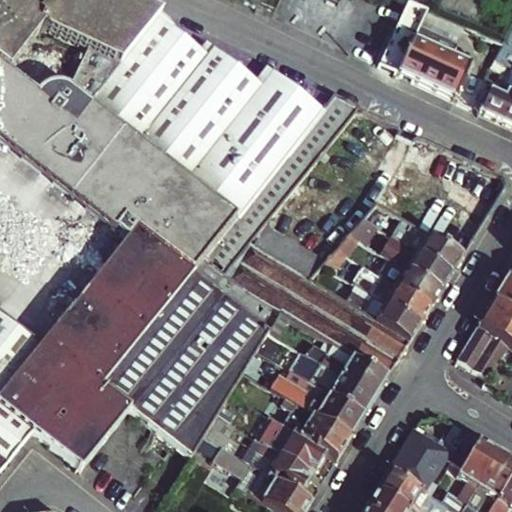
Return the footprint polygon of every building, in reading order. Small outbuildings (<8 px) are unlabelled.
[(157,22),(159,19),(117,0),(0,0),(0,145),(126,243),(135,232),(145,240),(192,277),(267,336),(279,317),(386,382),(408,346),(330,298),(309,284),(249,248),(266,226),(357,113),(347,108),(333,102),(324,112),(271,73),(260,88),(213,52),(207,60),(157,22)] [(245,0),(244,4),(257,10),(262,0),(245,0)] [(398,76),(414,41),(419,29),(427,13),(408,5),(379,68),(398,76)] [(419,29),(414,41),(431,49),(437,38),(419,29)] [(398,76),(454,102),(470,67),(452,58),(457,47),(437,38),(431,49),(414,41),(398,76)] [(511,63),(498,56),(495,62),(511,72),(511,63)] [(511,72),(495,62),(491,68),(506,77),(499,88),(511,95),(511,72)] [(511,95),(499,88),(493,85),(480,114),(511,129),(511,95)] [(376,209),(363,223),(382,235),(392,219),(376,209)] [(327,264),(266,226),(249,248),(309,284),(322,269),(327,264)] [(409,229),(399,246),(450,278),(461,261),(409,229)] [(96,281),(42,347),(0,399),(0,410),(32,436),(52,451),(192,277),(145,240),(135,232),(126,243),(96,281)] [(399,246),(388,263),(440,295),(450,278),(399,246)] [(332,275),(345,260),(335,254),(327,264),(322,269),(332,275)] [(388,263),(377,280),(429,312),(440,295),(388,263)] [(351,287),(355,290),(419,329),(429,312),(377,280),(362,270),(351,287)] [(203,439),(216,419),(222,409),(226,402),(255,354),(267,336),(192,277),(52,451),(80,474),(129,412),(190,461),(196,451),(203,439)] [(511,287),(505,283),(492,304),(511,316),(511,287)] [(419,329),(355,290),(347,302),(333,293),(330,298),(408,346),(419,329)] [(476,331),(507,350),(511,352),(511,316),(492,304),(476,331)] [(0,474),(32,436),(0,410),(0,399),(42,347),(0,312),(0,474)] [(486,382),(507,350),(476,331),(456,364),(486,382)] [(255,354),(274,366),(286,347),(267,336),(255,354)] [(320,342),(308,361),(374,402),(386,382),(320,342)] [(292,377),(328,399),(362,420),(374,402),(308,361),(303,358),(292,377)] [(269,393),(280,400),(349,442),(353,436),(362,420),(328,399),(320,412),(316,409),(318,406),(317,402),(278,378),(269,393)] [(291,417),(282,431),(325,457),(336,464),(349,442),(280,400),(276,407),(291,417)] [(267,421),(272,424),(282,431),(291,417),(276,407),(267,421)] [(222,409),(216,419),(228,427),(234,417),(222,409)] [(216,419),(203,439),(221,451),(234,430),(228,427),(216,419)] [(259,445),(261,447),(304,473),(307,469),(314,474),(325,457),(282,431),(272,424),(259,445)] [(415,430),(387,476),(427,501),(434,491),(428,488),(445,463),(446,463),(463,436),(452,430),(439,452),(422,442),(425,436),(415,430)] [(446,463),(447,464),(448,465),(460,472),(477,445),(463,436),(446,463)] [(299,499),(248,468),(221,451),(203,439),(196,451),(214,462),(213,464),(241,481),(236,489),(248,496),(247,497),(271,511),(305,511),(310,506),(299,499)] [(462,511),(464,509),(496,457),(477,445),(460,472),(456,479),(464,484),(453,502),(445,497),(438,508),(445,511),(462,511)] [(304,473),(261,447),(248,468),(299,499),(309,482),(301,478),(304,473)] [(511,473),(511,466),(496,457),(464,509),(469,511),(476,511),(486,498),(494,503),(511,473)] [(511,511),(511,473),(494,503),(488,511),(505,511),(506,510),(508,511),(511,511)] [(376,495),(404,511),(444,511),(445,511),(438,508),(427,501),(387,476),(376,495)] [(404,511),(376,495),(365,511),(404,511)]
